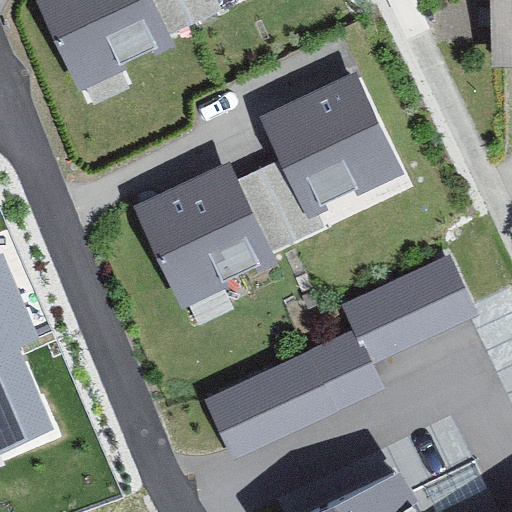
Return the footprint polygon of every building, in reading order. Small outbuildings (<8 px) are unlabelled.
[(51,0),(88,74),(171,33),(155,0),(51,0)] [(311,204),(395,163),(354,82),(271,123),(311,204)] [(186,292),(270,251),(230,169),(146,210),(186,292)] [(470,312),(448,266),(350,312),(360,333),(210,403),(235,456),(378,389),(365,361),(470,312)] [(0,439),(43,419),(6,340),(26,331),(0,275),(0,439)] [(412,511),(399,493),(353,511),(412,511)]
